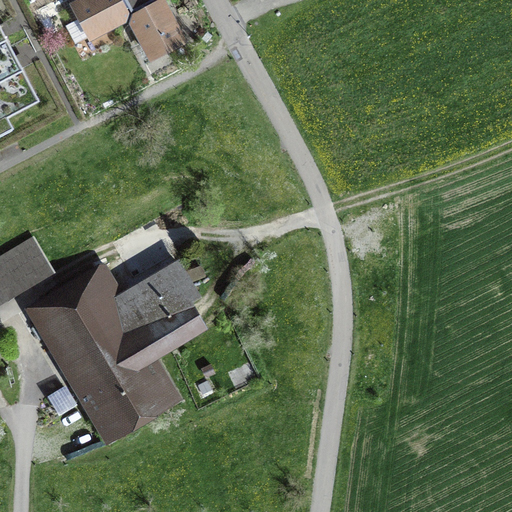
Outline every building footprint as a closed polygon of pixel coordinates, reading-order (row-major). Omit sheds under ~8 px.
[(89,39),(131,18),(154,63),(188,46),(164,0),(75,0),(70,2),(89,39)] [(23,75),(7,45),(0,30),(0,119),(37,101),(23,75)] [(47,269),(32,241),(0,258),(0,290),(2,293),(47,269)] [(104,262),(35,300),(107,428),(167,395),(146,357),(210,321),(177,262),(122,293),(104,262)] [(50,390),(59,408),(78,397),(69,380),(50,390)]
